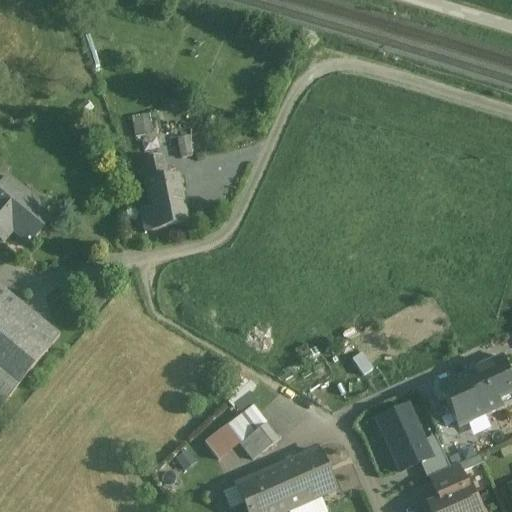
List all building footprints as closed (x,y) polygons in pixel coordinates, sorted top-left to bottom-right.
[(188,136),(174,139),(178,159),(193,155),(188,136)] [(161,160),(140,164),(144,184),(165,180),(161,160)] [(144,184),(148,209),(139,211),(143,235),(185,227),(177,178),(165,180),(144,184)] [(48,224),(7,189),(0,197),(0,245),(0,246),(11,234),(27,248),(48,224)] [(18,308),(0,293),(0,373),(21,390),(59,343),(45,331),(18,308)] [(511,377),(503,359),(438,388),(457,431),(511,406),(511,377)] [(0,414),(21,390),(0,373),(0,414)] [(407,407),(375,421),(399,474),(431,460),(407,407)] [(252,409),(227,428),(240,445),(265,427),(252,409)] [(240,445),(240,446),(252,462),(278,443),(265,427),(240,445)] [(227,428),(204,445),(217,462),(240,445),(227,428)] [(317,453),(236,488),(246,511),(290,511),(334,493),(317,453)] [(456,468),(429,479),(437,497),(463,485),(463,484),(456,468)] [(463,485),(437,497),(438,499),(427,504),(429,508),(428,508),(429,511),(481,511),(468,482),(463,484),(463,485)]
